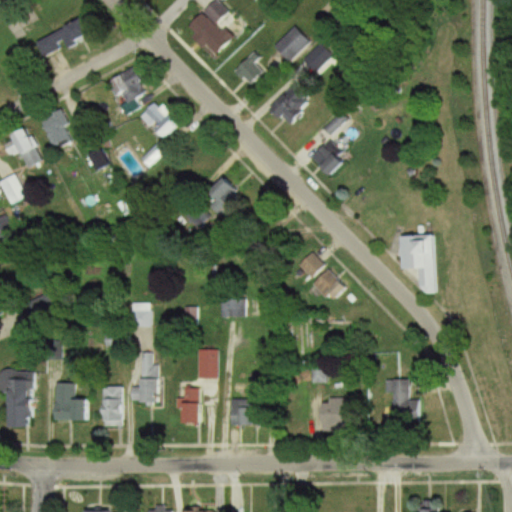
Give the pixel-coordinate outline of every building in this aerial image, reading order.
[(221,58),(238,40),(223,25),(233,14),(219,1),(192,30),(221,58)] [(47,60),(100,37),(92,18),(38,42),(47,60)] [(275,40),(290,63),(314,47),(300,24),(275,40)] [(264,58),(253,51),(239,75),(258,87),(267,73),(258,67),(264,58)] [(140,102),(154,93),(138,68),(111,85),(131,117),(144,109),(140,102)] [(296,128),(323,99),(304,82),(278,111),(296,128)] [(146,118),(170,142),(188,125),(163,100),(146,118)] [(45,124),(57,152),(79,142),(67,114),(45,124)] [(44,149),(32,129),(18,137),(30,158),(44,149)] [(145,160),(152,168),(169,149),(161,142),(145,160)] [(243,185),(229,173),(210,196),(224,208),(243,185)] [(3,185),(16,207),(31,198),(19,176),(3,185)] [(0,245),(7,255),(20,246),(3,219),(0,221),(0,245)] [(442,294),(441,236),(408,237),(408,270),(425,270),(425,294),(442,294)] [(317,281),(314,284),(339,306),(353,289),(316,257),(305,270),(317,281)] [(246,303),(224,303),(224,317),(246,317),(246,303)] [(199,308),(187,308),(187,324),(199,324),(199,308)] [(135,344),(135,335),(114,335),(114,344),(135,344)] [(201,350),(201,379),(221,379),(221,350),(201,350)] [(143,359),(143,387),(133,387),(133,404),(162,404),(162,359),(143,359)] [(330,384),(330,363),(314,363),(314,384),(330,384)] [(41,372),(3,372),(3,393),(17,393),(16,429),(40,429),(41,372)] [(413,380),(390,380),(390,423),(425,423),(425,401),(413,401),(413,380)] [(59,422),(94,422),(94,401),(81,401),(81,381),(59,381),(59,422)] [(128,387),(107,387),(107,427),(128,427),(128,387)] [(205,424),(206,389),(183,389),(182,424),(205,424)] [(268,397),(232,397),(232,426),(268,426),(268,397)] [(356,433),(356,400),(327,400),(327,433),(356,433)]
